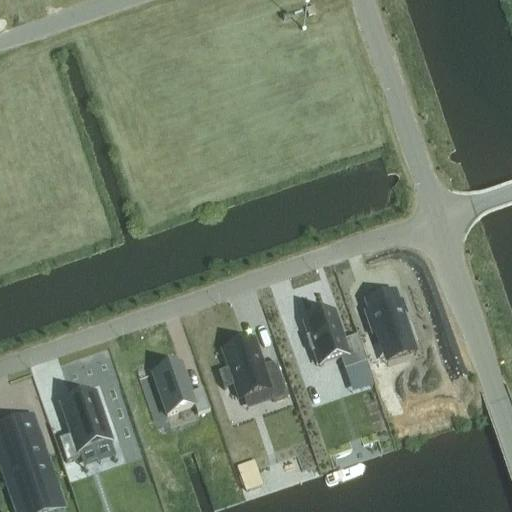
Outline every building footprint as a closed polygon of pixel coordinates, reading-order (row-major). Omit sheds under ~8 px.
[(398,297),(367,308),(384,358),(415,347),(398,297)] [(332,316),(304,326),(309,340),(305,341),(310,356),(314,354),(319,370),(340,362),(343,374),(366,366),(357,339),(342,345),(332,316)] [(234,374),(222,378),(228,395),(240,391),(244,405),(273,395),(277,407),(292,402),(280,368),(267,372),(258,346),(228,356),(234,374)] [(180,367),(152,377),(167,419),(194,409),(197,419),(210,414),(202,393),(190,397),(180,367)] [(71,438),(58,443),(66,466),(80,461),(78,456),(110,445),(94,398),(61,409),(71,438)] [(26,421),(0,429),(0,471),(12,511),(32,511),(47,508),(30,454),(35,452),(42,450),(32,419),(26,421)]
